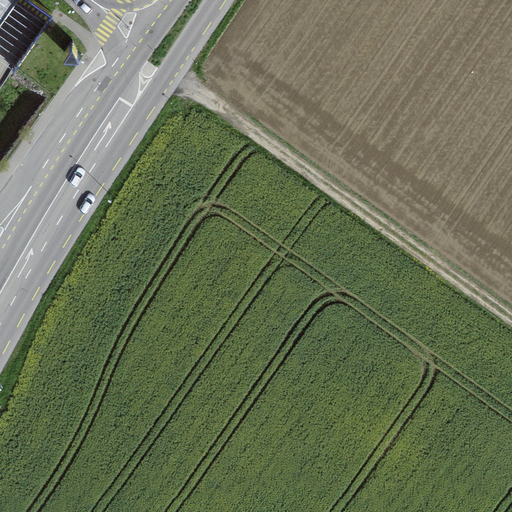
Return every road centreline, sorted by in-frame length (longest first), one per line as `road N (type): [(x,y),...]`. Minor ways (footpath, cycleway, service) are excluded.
road 1 (track): [(165,64),(511,315)]
road 2 (primary): [(0,333),(131,112)]
road 3 (primary): [(124,66),(0,263)]
road 4 (primary): [(131,112),(209,0)]
